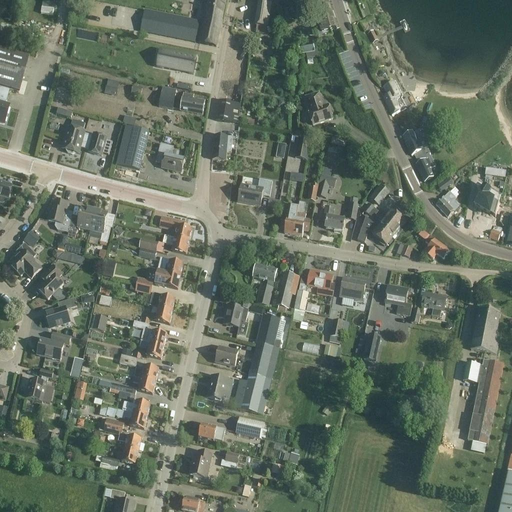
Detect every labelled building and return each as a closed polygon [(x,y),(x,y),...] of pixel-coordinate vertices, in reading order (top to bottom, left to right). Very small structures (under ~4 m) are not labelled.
[(225,0),(207,0),(207,3),(206,4),(205,8),(206,9),(199,44),(216,47),(225,0)] [(315,14),(315,15),(331,10),(327,0),(309,0),(312,7),(316,5),(319,13),(315,14)] [(272,3),(269,3),(259,1),(255,26),(257,26),(256,32),(266,34),(267,27),(268,27),(272,3)] [(337,28),(331,10),(315,15),(322,33),(337,28)] [(141,32),(195,44),(200,23),(145,11),(141,32)] [(293,14),(285,16),(288,24),(295,21),(293,14)] [(368,35),(372,44),(378,41),(373,32),(368,35)] [(0,122),(3,124),(6,114),(8,107),(6,106),(10,91),(20,93),(30,58),(0,49),(0,122)] [(160,50),(156,68),(194,75),(197,57),(160,50)] [(106,86),(104,93),(116,96),(119,83),(110,81),(109,87),(106,86)] [(182,82),(181,91),(190,93),(192,83),(182,82)] [(395,82),(388,86),(384,88),(388,96),(383,98),(392,116),(400,112),(407,109),(402,100),(404,99),(395,82)] [(133,87),(131,96),(141,98),(143,89),(133,87)] [(161,94),(162,94),(160,107),(173,110),(176,97),(175,97),(176,91),(163,88),(161,94)] [(181,112),(193,114),(203,115),(205,102),(193,100),(194,96),(184,94),(181,112)] [(313,126),(323,123),(333,120),(329,106),(324,108),(319,94),(306,98),(310,112),(309,112),(313,126)] [(216,121),(238,125),(241,104),(219,101),(216,121)] [(279,101),(278,108),(287,110),(289,102),(279,101)] [(60,104),(58,109),(73,112),(74,108),(60,104)] [(73,112),(58,109),(57,115),(71,119),(73,112)] [(125,116),(123,125),(134,128),(136,119),(125,116)] [(69,128),(65,140),(62,150),(79,154),(81,148),(90,150),(89,153),(102,157),(103,154),(109,156),(112,143),(107,142),(108,140),(95,136),(95,137),(86,135),(86,133),(69,128)] [(126,128),(119,157),(116,167),(140,173),(149,134),(126,128)] [(412,134),(403,138),(412,156),(414,161),(423,157),(426,154),(429,152),(419,130),(412,134)] [(213,160),(222,161),(225,161),(226,154),(231,154),(233,138),(227,137),(227,138),(215,137),(213,160)] [(299,139),(295,160),(307,162),(311,141),(299,139)] [(346,142),(333,139),(332,144),(344,147),(346,142)] [(278,144),(276,158),(284,160),(287,145),(278,144)] [(161,145),(157,163),(163,165),(162,169),(181,173),(185,159),(172,156),(173,148),(161,145)] [(423,157),(414,161),(417,166),(425,183),(433,179),(434,178),(429,169),(434,166),(429,155),(431,155),(429,152),(426,154),(423,157)] [(486,170),(485,177),(506,178),(506,171),(486,170)] [(337,181),(322,176),(320,184),(320,187),(318,186),(316,197),(317,197),(327,200),(330,189),(334,190),(337,181)] [(260,180),(258,189),(241,186),(238,202),(248,204),(248,203),(253,204),(253,205),(261,206),(262,197),(270,198),(273,182),(260,180)] [(447,181),(441,186),(444,190),(451,185),(451,184),(448,181),(447,181)] [(0,203),(2,204),(4,203),(5,199),(8,199),(12,186),(0,183),(0,203)] [(383,184),(372,198),(378,203),(389,189),(383,184)] [(316,197),(318,186),(313,185),(312,189),(310,188),(307,202),(316,203),(317,197),(316,197)] [(450,193),(436,205),(448,218),(459,208),(459,206),(454,200),(456,199),(450,193)] [(478,196),(475,210),(490,217),(495,203),(489,201),(491,196),(491,195),(485,193),(483,198),(481,198),(478,196)] [(355,221),(359,200),(351,199),(347,219),(355,221)] [(278,210),(280,202),(269,200),(268,208),(278,210)] [(68,234),(71,220),(72,217),(65,216),(68,204),(55,202),(54,209),(51,209),(48,222),(56,224),(55,227),(58,231),(68,234)] [(298,213),(299,207),(290,205),(285,234),(293,236),(298,213)] [(374,208),(369,205),(364,211),(369,215),(374,208)] [(82,208),(79,222),(78,229),(91,232),(96,211),(82,208)] [(327,208),(326,210),(324,220),(327,221),(325,229),(334,231),(334,233),(342,234),(345,222),(331,219),(333,210),(327,208)] [(108,214),(96,211),(91,232),(102,235),(100,243),(107,245),(111,229),(105,227),(108,214)] [(386,218),(400,230),(406,222),(392,211),(386,218)] [(298,213),(293,236),(302,237),(306,215),(298,213)] [(163,218),(160,228),(160,229),(176,233),(175,239),(189,242),(192,230),(184,228),(185,223),(163,218)] [(366,218),(362,227),(387,246),(393,239),(383,231),(383,232),(378,228),(366,218)] [(400,230),(386,218),(378,228),(383,232),(383,231),(393,239),(400,230)] [(71,220),(68,234),(68,235),(76,237),(77,232),(75,231),(77,221),(71,220)] [(494,226),(492,231),(489,238),(498,242),(503,230),(494,226)] [(118,227),(114,232),(120,238),(124,233),(118,227)] [(32,232),(24,242),(33,249),(41,240),(32,232)] [(61,235),(58,250),(64,251),(68,237),(61,235)] [(434,239),(430,236),(426,243),(430,246),(424,253),(433,260),(437,255),(444,260),(450,251),(435,239),(434,239)] [(189,242),(175,239),(164,237),(163,244),(173,246),(172,252),(186,255),(189,242)] [(142,240),(140,249),(157,253),(159,244),(142,240)] [(65,251),(72,252),(73,246),(67,244),(65,251)] [(109,250),(116,252),(118,246),(111,244),(109,250)] [(31,280),(39,273),(41,271),(34,264),(35,263),(33,260),(37,256),(25,245),(16,253),(20,257),(10,266),(21,277),(25,273),(31,280)] [(412,249),(403,247),(401,256),(409,258),(412,249)] [(140,250),(138,257),(154,260),(156,254),(157,254),(157,253),(140,249),(139,250),(140,250)] [(54,258),(57,261),(64,253),(54,251),(52,255),(54,258)] [(65,262),(71,264),(73,255),(67,254),(65,262)] [(161,259),(158,272),(181,277),(184,265),(161,259)] [(268,307),(277,271),(256,266),(253,278),(268,282),(267,288),(262,287),(258,304),(268,307)] [(53,267),(48,272),(41,279),(46,284),(39,291),(48,301),(64,285),(58,279),(62,276),(53,267)] [(157,277),(155,284),(155,285),(178,290),(181,277),(158,272),(157,277)] [(294,317),(293,321),(303,323),(305,312),(309,294),(306,293),(307,287),(308,287),(318,289),(317,296),(328,298),(328,297),(333,298),(335,286),(331,285),(332,277),(320,274),(312,273),(311,273),(310,276),(308,286),(300,285),(299,292),(298,292),(294,317)] [(285,275),(278,306),(288,309),(291,295),(294,296),(298,278),(285,275)] [(135,293),(151,296),(154,282),(138,279),(135,293)] [(340,298),(344,299),(362,303),(366,285),(354,282),(354,281),(344,279),(342,290),(341,290),(340,298)] [(101,287),(100,293),(110,296),(111,289),(101,287)] [(385,305),(397,307),(398,307),(397,315),(410,318),(412,306),(406,305),(408,291),(388,287),(385,305)] [(150,306),(150,307),(153,308),(159,309),(173,313),(176,300),(166,297),(162,296),(153,294),(152,297),(150,306)] [(425,294),(423,304),(422,308),(433,310),(432,317),(440,318),(441,312),(444,312),(446,298),(425,294)] [(101,297),(99,306),(110,309),(113,300),(101,297)] [(74,299),(67,301),(58,304),(59,310),(46,314),(51,329),(70,323),(66,311),(77,307),(74,299)] [(229,307),(224,325),(239,328),(240,323),(246,324),(247,316),(249,311),(250,312),(251,312),(252,306),(251,306),(237,302),(235,308),(229,307)] [(156,322),(160,323),(169,325),(173,313),(159,309),(156,322)] [(500,313),(479,309),(471,351),(496,356),(500,334),(496,333),(500,313)] [(420,311),(415,310),(412,324),(417,325),(420,311)] [(106,334),(108,320),(96,317),(92,332),(106,334)] [(264,317),(257,344),(273,348),(279,350),(281,342),(275,341),(280,321),(264,317)] [(138,323),(133,321),(133,322),(131,328),(141,330),(142,324),(141,323),(141,324),(138,323)] [(334,322),(330,344),(339,346),(344,324),(334,322)] [(167,335),(157,332),(144,329),(141,343),(150,345),(150,344),(164,348),(167,335)] [(92,332),(91,338),(103,341),(104,335),(92,332)] [(37,356),(47,359),(60,362),(64,345),(69,347),(71,338),(57,335),(55,343),(41,340),(37,356)] [(379,340),(366,337),(360,364),(373,367),(379,340)] [(237,343),(236,350),(246,353),(247,346),(237,343)] [(147,357),(151,358),(161,361),(164,348),(150,344),(150,345),(147,357)] [(279,350),(273,348),(257,344),(250,376),(271,381),(279,350)] [(326,347),(324,356),(339,359),(340,353),(337,352),(338,349),(326,347)] [(219,348),(216,363),(235,368),(238,352),(219,348)] [(87,349),(86,355),(96,358),(98,352),(87,349)] [(142,379),(156,383),(159,370),(145,367),(146,361),(139,360),(132,358),(130,357),(122,356),(122,355),(120,364),(144,370),(142,379)] [(503,365),(493,363),(484,361),(482,367),(467,364),(463,382),(479,385),(468,442),(473,443),(465,486),(478,489),(487,446),(488,446),(503,365)] [(81,371),(72,369),(70,378),(79,380),(81,371)] [(42,377),(48,379),(52,380),(54,373),(41,370),(40,377),(42,377)] [(263,416),(271,381),(250,376),(248,383),(240,381),(234,409),(263,416)] [(46,384),(48,379),(42,377),(40,383),(30,380),(26,400),(42,404),(47,384),(46,384)] [(93,378),(91,385),(98,387),(100,379),(93,378)] [(139,392),(143,393),(153,396),(156,383),(142,379),(135,378),(133,383),(141,385),(139,392)] [(232,382),(212,378),(208,398),(223,402),(224,396),(229,397),(232,382)] [(78,383),(74,400),(83,402),(87,385),(78,383)] [(111,390),(124,393),(131,395),(136,396),(137,390),(112,384),(111,390)] [(416,390),(405,403),(413,410),(424,397),(416,390)] [(131,395),(124,393),(122,400),(130,401),(131,395)] [(93,398),(91,404),(101,406),(102,400),(93,398)] [(124,403),(122,411),(133,414),(147,418),(150,405),(141,403),(136,402),(135,406),(124,403)] [(219,410),(219,413),(225,415),(227,406),(220,405),(219,410)] [(106,417),(108,408),(101,407),(99,416),(106,417)] [(326,408),(322,413),(328,418),(332,413),(326,408)] [(130,427),(135,428),(144,431),(147,418),(133,414),(117,410),(115,417),(124,420),(125,418),(132,420),(130,427)] [(77,419),(71,417),(69,424),(76,426),(77,419)] [(106,426),(122,430),(124,423),(108,419),(106,426)] [(236,435),(261,441),(264,426),(240,420),(236,435)] [(199,438),(219,442),(223,443),(226,431),(217,429),(217,428),(202,424),(199,438)] [(125,449),(139,452),(142,440),(121,435),(122,430),(106,426),(105,432),(120,435),(119,441),(127,443),(125,449)] [(122,462),(126,463),(136,466),(139,452),(125,449),(122,462)] [(212,455),(209,454),(199,452),(197,460),(194,459),(190,476),(206,480),(212,455)] [(225,462),(237,465),(240,455),(227,453),(225,462)] [(291,454),(288,464),(297,466),(300,456),(297,456),(291,454)] [(119,461),(103,458),(102,464),(117,467),(119,461)] [(273,465),(271,474),(282,476),(284,467),(273,465)] [(498,511),(511,511),(511,476),(507,475),(498,511)] [(250,497),(252,487),(246,485),(244,496),(250,497)] [(116,511),(133,511),(135,504),(124,502),(125,494),(113,491),(111,500),(119,501),(116,511)] [(182,511),(183,511),(203,511),(205,503),(185,498),(182,511)]
